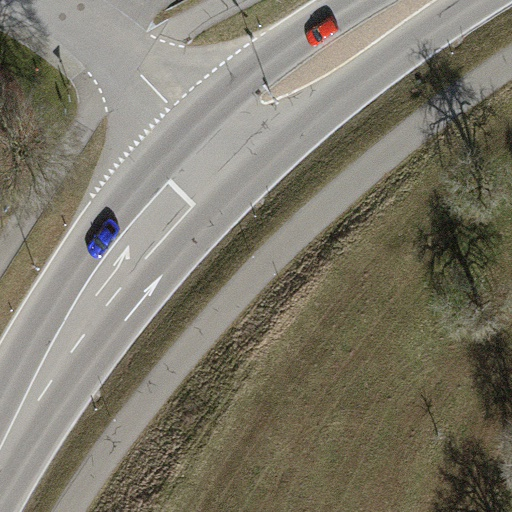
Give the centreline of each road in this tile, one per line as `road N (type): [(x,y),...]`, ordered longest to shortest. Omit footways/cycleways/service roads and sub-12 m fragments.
road 1 (secondary): [(213,149),(133,238),(53,350),(0,448)]
road 2 (secondary): [(414,0),(312,65),(213,149)]
road 3 (residential): [(38,0),(133,69),(213,149)]
